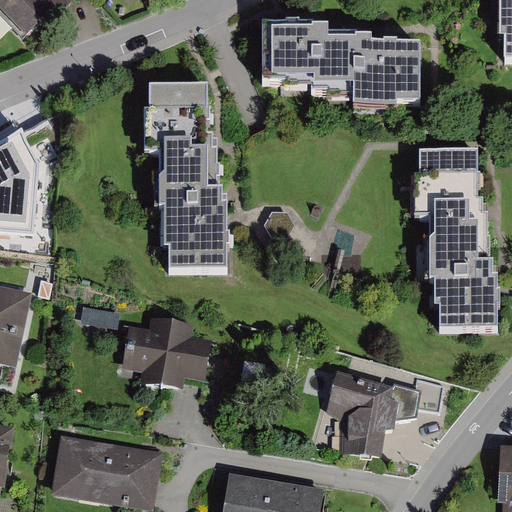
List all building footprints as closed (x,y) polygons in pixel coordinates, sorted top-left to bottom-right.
[(70,0),(0,0),(0,9),(31,41),(71,1),(70,0)] [(511,0),(500,0),(501,7),(508,7),(508,66),(511,65),(511,0)] [(319,33),(270,34),(272,84),(313,83),(313,95),(359,94),(360,117),(401,115),(401,111),(425,110),(423,52),(361,54),(361,40),(319,42),(319,33)] [(211,97),(154,95),(152,158),(171,159),(167,276),(226,278),(228,195),(220,195),(221,155),(209,155),(211,97)] [(21,132),(0,143),(0,234),(36,239),(42,171),(21,132)] [(483,160),(428,160),(428,188),(421,188),(421,227),(433,227),(433,292),(444,292),(444,341),(496,341),(496,271),(489,271),(489,211),(483,211),(483,160)] [(272,216),(270,240),(292,241),(293,217),(272,216)] [(0,371),(17,375),(33,299),(0,291),(0,371)] [(152,338),(134,336),(129,376),(149,378),(147,390),(185,395),(186,386),(208,389),(213,347),(193,344),(195,332),(154,327),(152,338)] [(423,397),(342,378),(331,418),(344,426),(343,458),(382,463),(389,439),(397,438),(397,426),(422,426),(423,397)] [(0,493),(5,495),(15,434),(0,431),(0,493)] [(62,441),(52,501),(118,511),(155,511),(165,458),(62,441)] [(511,511),(511,453),(501,453),(498,506),(504,507),(503,511),(511,511)] [(224,511),(322,511),(326,496),(230,480),(224,511)]
